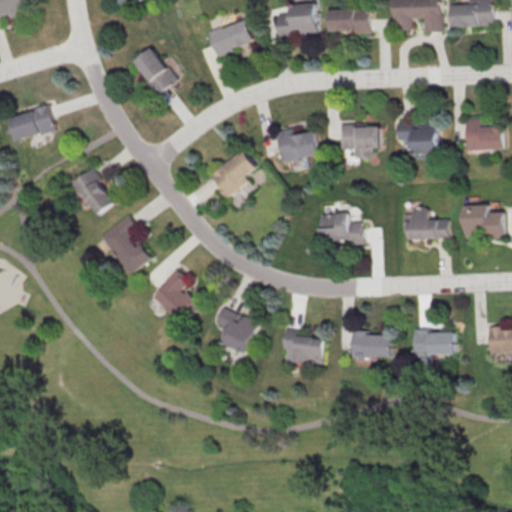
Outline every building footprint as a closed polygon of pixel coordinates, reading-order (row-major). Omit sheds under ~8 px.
[(0,0),(25,0),(30,15),(12,20),(11,16),(1,18),(3,26),(0,26),(0,0)] [(394,0),(395,29),(413,28),(413,17),(425,17),(426,30),(444,30),(443,0),(394,0)] [(455,25),(496,24),(495,0),(468,0),(469,3),(454,4),(455,25)] [(280,36),(300,35),(299,33),(320,33),(319,2),(293,3),(293,12),(279,12),(280,36)] [(373,32),(372,7),(331,8),(332,30),(357,29),(357,33),(373,32)] [(257,40),(249,18),(210,32),(219,55),(257,40)] [(135,62),(161,93),(179,78),(153,47),(135,62)] [(49,103),(57,129),(41,134),(40,131),(17,138),(10,116),(33,109),(33,108),(49,103)] [(485,117),(469,118),(469,149),(507,148),(506,125),(485,126),(485,117)] [(400,122),(400,139),(416,139),(416,153),(441,152),(440,123),(420,123),(420,121),(400,122)] [(343,148),(356,148),(356,157),(375,156),(374,147),(383,147),(382,123),(342,124),(343,148)] [(277,130),(283,161),(320,153),(314,129),(294,133),(292,127),(277,130)] [(230,196),(250,181),(247,176),(259,166),(246,149),(213,174),(230,196)] [(75,182),(100,215),(119,201),(94,168),(75,182)] [(467,204),(468,237),(509,236),(508,211),(492,211),(492,203),(467,204)] [(452,237),(451,218),(431,219),(431,206),(415,207),(415,213),(408,213),(408,238),(452,237)] [(323,213),(325,242),(366,240),(365,220),(352,221),(351,212),(323,213)] [(104,233),(131,273),(153,258),(142,242),(139,244),(132,234),(141,228),(131,214),(104,233)] [(153,295),(183,323),(201,302),(186,288),(192,281),(178,269),(153,295)] [(245,314),(245,316),(225,307),(218,323),(231,328),(225,342),(249,352),(262,322),(245,314)] [(490,325),(491,352),(507,352),(507,349),(511,348),(511,326),(507,327),(506,325),(490,325)] [(286,328),(301,330),(301,335),(315,336),(315,337),(325,338),(323,364),(295,361),(295,359),(287,358),(288,349),(283,348),(286,328)] [(414,328),(415,355),(432,355),(432,352),(456,351),(455,329),(431,330),(431,328),(414,328)] [(353,330),(353,357),(369,358),(369,355),(394,355),(394,334),(370,333),(370,331),(353,330)]
